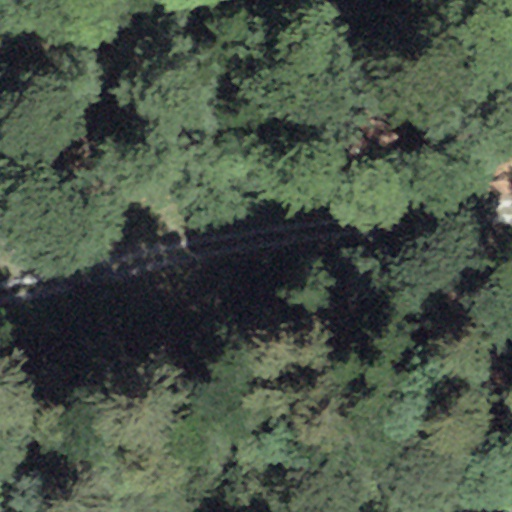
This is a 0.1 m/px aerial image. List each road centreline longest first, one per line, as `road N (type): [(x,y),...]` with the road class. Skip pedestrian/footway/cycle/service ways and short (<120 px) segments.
road 1 (unclassified): [(511,213),(0,306)]
road 2 (track): [(0,42),(201,0)]
